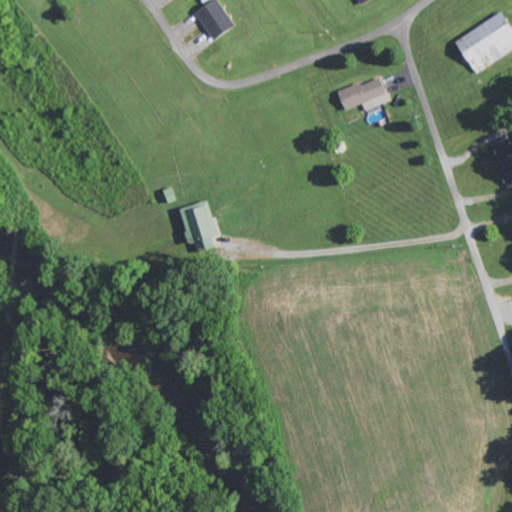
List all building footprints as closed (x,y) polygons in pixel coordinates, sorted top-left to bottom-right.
[(213,0),(194,11),(210,40),(233,27),(218,0),(213,0)] [(453,40),(472,74),(511,51),(511,31),(502,13),(453,40)] [(383,103),(381,96),(386,94),(380,76),(336,93),(343,111),(361,104),(364,111),(383,103)] [(492,143),(505,188),(511,186),(511,157),(507,139),(492,143)] [(217,235),(206,201),(178,210),(189,244),(217,235)]
